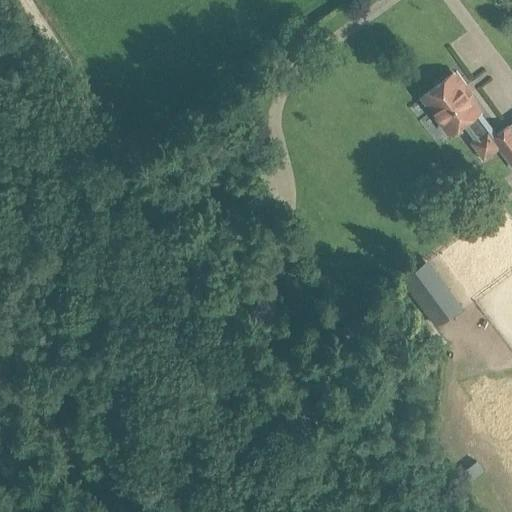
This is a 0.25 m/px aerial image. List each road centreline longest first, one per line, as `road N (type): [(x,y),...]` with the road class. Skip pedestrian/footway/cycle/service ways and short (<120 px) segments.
road 1 (unclassified): [(21,0),(220,303)]
road 2 (track): [(215,511),(0,354)]
road 3 (track): [(357,511),(220,303)]
